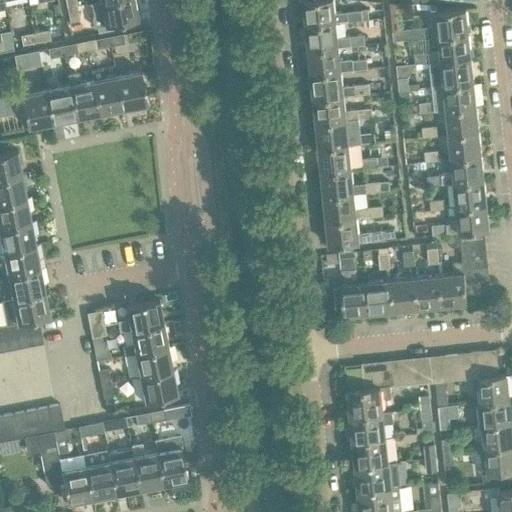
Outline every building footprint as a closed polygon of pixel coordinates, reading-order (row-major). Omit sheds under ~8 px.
[(94,25),(104,23),(138,16),(134,0),(97,0),(92,1),(95,14),(92,15),(94,25)] [(333,0),(302,0),(305,23),(336,20),(336,21),(349,20),(348,10),(334,12),(333,0)] [(76,3),(67,5),(69,20),(79,18),(76,3)] [(457,7),(436,9),(438,34),(468,31),(465,6),(457,7)] [(374,18),(373,7),(368,8),(361,8),(362,19),(369,18),(374,18)] [(361,8),(348,10),(349,20),(362,19),(361,8)] [(336,20),(305,23),(308,48),(338,44),(351,43),(350,33),(337,35),(336,21),(336,20)] [(413,38),(427,37),(426,27),(412,28),(413,38)] [(35,32),(37,41),(50,39),(48,29),(35,32)] [(0,33),(1,38),(0,38),(0,51),(14,49),(13,46),(10,30),(0,32),(0,33)] [(109,34),(111,44),(125,41),(123,31),(109,34)] [(440,50),(429,51),(430,60),(441,59),(470,55),(468,31),(438,34),(440,50)] [(22,44),(37,41),(35,32),(20,34),(22,44)] [(363,32),(350,33),(351,43),(364,42),(363,32)] [(87,49),(111,44),(109,34),(85,39),(87,49)] [(63,54),(87,49),(85,39),(61,43),(63,54)] [(49,57),(63,54),(61,43),(47,46),(49,57)] [(338,44),(308,48),(310,73),(341,69),(354,68),(353,59),(352,59),(352,56),(339,58),(338,44)] [(23,52),(15,54),(18,68),(41,64),(38,49),(23,52)] [(429,51),(413,52),(414,62),(430,60),(429,51)] [(430,60),(432,84),(444,83),(443,83),(473,80),(470,55),(441,59),(430,60)] [(366,57),(353,59),(354,68),(367,67),(366,57)] [(124,107),(117,72),(104,75),(102,66),(91,68),(100,111),(124,107)] [(76,116),(100,111),(91,68),(93,77),(80,80),(77,69),(67,71),(69,82),(76,116)] [(117,72),(124,107),(147,102),(141,68),(117,72)] [(341,69),(310,73),(313,97),(343,94),(343,95),(356,94),(355,84),(342,85),(341,69)] [(408,76),(398,77),(399,89),(409,88),(408,76)] [(432,86),(433,99),(434,99),(435,109),(446,108),(475,104),(473,80),(443,83),(444,83),(432,84),(432,86)] [(52,121),(76,116),(69,82),(45,87),(52,121)] [(370,83),(355,84),(356,94),(371,92),(370,83)] [(28,125),(52,121),(45,87),(21,91),(21,92),(0,96),(0,110),(0,112),(24,107),(28,125)] [(411,100),(409,88),(399,89),(400,101),(411,100)] [(343,94),(313,97),(316,122),(346,118),(359,117),(358,107),(344,109),(343,95),(343,94)] [(433,100),(420,102),(421,111),(434,110),(434,109),(435,109),(434,99),(433,99),(433,100)] [(475,104),(446,108),(449,132),(478,129),(475,104)] [(371,106),(358,107),(359,117),(372,116),(371,109),(371,106)] [(346,118),(316,122),(318,146),(348,143),(361,142),(360,133),(361,133),(359,117),(346,118)] [(423,136),(437,135),(437,125),(422,126),(423,136)] [(478,129),(449,132),(452,157),(481,154),(478,129)] [(361,133),(360,133),(361,142),(376,141),(375,131),(361,133)] [(348,143),(318,146),(321,171),(351,167),(348,143)] [(0,176),(23,172),(18,148),(0,151),(0,176)] [(426,160),(440,159),(439,148),(425,150),(426,160)] [(453,172),(442,173),(443,183),(454,182),(454,181),(483,178),(481,154),(452,157),(453,172)] [(364,167),(378,165),(377,155),(363,157),(364,167)] [(351,167),(321,171),(323,195),(353,192),(367,191),(365,181),(352,183),(351,167)] [(0,200),(27,195),(23,172),(0,176),(0,200)] [(442,173),(427,175),(428,184),(443,183),(442,173)] [(483,178),(454,181),(454,182),(457,206),(486,203),(483,178)] [(380,180),(365,181),(367,191),(381,189),(390,188),(389,179),(380,180)] [(353,192),(323,195),(326,220),(356,217),(369,216),(368,206),(355,207),(353,192)] [(0,225),(32,219),(27,195),(0,200),(0,225)] [(430,199),(431,209),(445,208),(444,197),(430,199)] [(458,221),(448,222),(448,231),(451,231),(460,230),(460,231),(484,228),(489,227),(486,203),(457,206),(458,221)] [(382,204),(368,206),(369,216),(383,214),(382,204)] [(356,217),(326,220),(329,244),(353,242),(372,240),(371,230),(357,232),(356,217)] [(0,250),(2,250),(36,243),(32,219),(0,225),(0,250)] [(448,222),(433,223),(433,224),(434,234),(449,232),(448,231),(448,222)] [(384,229),(371,230),(372,240),(385,239),(396,237),(394,228),(384,229)] [(484,228),(460,231),(462,243),(485,240),(484,228)] [(460,230),(451,231),(452,246),(462,245),(462,243),(460,231),(460,230)] [(485,240),(462,243),(462,245),(463,256),(486,253),(485,240)] [(427,242),(429,262),(439,261),(436,241),(427,242)] [(7,274),(41,267),(36,243),(2,250),(7,274)] [(403,250),(405,265),(414,264),(413,249),(403,250)] [(390,266),(388,251),(379,253),(380,267),(390,266)] [(338,253),(326,254),(327,263),(338,262),(338,257),(338,253)] [(486,253),(463,256),(463,261),(464,268),(488,266),(486,253)] [(352,256),(338,257),(338,262),(339,268),(353,266),(352,256)] [(454,272),(439,274),(442,303),(467,301),(466,293),(465,281),(464,268),(463,261),(453,262),(454,272)] [(488,266),(464,268),(465,281),(489,278),(488,266)] [(11,297),(46,291),(41,267),(7,274),(11,297)] [(439,274),(415,276),(418,306),(442,303),(439,274)] [(415,276),(390,279),(393,308),(418,306),(415,276)] [(489,278),(465,281),(466,293),(490,291),(489,278)] [(390,279),(365,281),(368,311),(393,308),(390,279)] [(341,285),(333,285),(335,312),(343,311),(344,314),(368,311),(365,281),(341,284),(341,285)] [(6,323),(16,321),(27,319),(39,317),(50,314),(46,291),(11,297),(1,299),(6,323)] [(130,327),(164,320),(159,297),(125,303),(128,317),(118,319),(120,330),(130,328),(130,327)] [(92,334),(106,332),(102,308),(87,311),(92,334)] [(27,319),(32,345),(44,342),(39,317),(27,319)] [(21,347),(32,345),(27,319),(16,321),(21,347)] [(135,351),(169,344),(164,320),(130,327),(130,328),(133,342),(122,344),(124,354),(135,352),(135,351)] [(9,349),(21,347),(16,321),(6,323),(4,324),(9,349)] [(0,351),(9,349),(4,324),(0,324),(0,351)] [(92,334),(95,350),(96,359),(110,356),(108,347),(104,348),(101,334),(106,333),(106,332),(92,334)] [(139,375),(173,368),(169,344),(135,351),(135,352),(139,375)] [(495,348),(482,350),(485,375),(498,374),(495,348)] [(482,350),(470,351),(473,376),(478,376),(485,375),(482,350)] [(470,351),(457,352),(460,378),(473,376),(470,351)] [(457,352),(445,354),(448,379),(460,378),(457,352)] [(433,355),(429,355),(432,380),(435,380),(445,379),(448,379),(445,354),(433,355)] [(425,356),(412,357),(415,382),(427,381),(432,380),(429,355),(425,356)] [(412,357),(400,359),(403,384),(415,382),(412,357)] [(400,359),(387,360),(390,385),(392,385),(403,384),(400,359)] [(387,360),(375,361),(378,386),(390,385),(387,360)] [(375,361),(363,363),(365,387),(378,386),(375,361)] [(365,387),(363,366),(349,367),(351,389),(365,387)] [(101,382),(111,380),(108,367),(98,369),(101,382)] [(173,368),(139,375),(144,399),(178,392),(173,368)] [(485,375),(478,376),(481,400),(508,397),(506,373),(498,374),(485,375)] [(445,379),(435,380),(438,405),(448,404),(445,379)] [(111,380),(101,382),(104,397),(114,395),(111,380)] [(365,387),(347,389),(349,415),(384,411),(382,398),(393,396),(392,385),(390,385),(378,386),(365,387)] [(420,400),(410,401),(410,408),(421,407),(431,406),(429,393),(420,394),(420,400)] [(481,400),(476,400),(479,424),(483,423),(511,420),(508,397),(481,400)] [(59,402),(47,405),(52,430),(64,428),(59,402)] [(448,404),(438,405),(439,418),(449,417),(448,404)] [(47,405),(36,407),(41,432),(52,430),(47,405)] [(431,406),(421,407),(422,420),(423,431),(433,430),(432,419),(431,406)] [(36,407),(24,409),(29,434),(41,432),(36,407)] [(149,410),(151,420),(165,418),(163,408),(149,410)] [(24,409),(13,411),(18,437),(26,435),(29,434),(24,409)] [(136,423),(151,420),(149,410),(135,413),(136,423)] [(350,425),(347,427),(348,436),(351,438),(352,438),(352,440),(386,436),(385,423),(394,422),(393,410),(384,411),(349,415),(351,425),(350,425)] [(13,411),(1,414),(6,439),(18,437),(13,411)] [(101,420),(103,430),(127,425),(125,415),(101,420)] [(89,433),(103,430),(101,420),(87,423),(89,433)] [(483,423),(479,424),(479,425),(483,425),(486,446),(511,443),(511,430),(511,420),(483,423)] [(29,434),(26,435),(29,451),(40,449),(47,484),(63,481),(65,490),(62,490),(63,498),(66,498),(67,502),(91,497),(84,463),(85,463),(83,452),(82,452),(58,457),(57,452),(67,449),(65,437),(69,436),(68,427),(64,428),(52,430),(41,432),(29,434)] [(179,433),(154,437),(156,448),(163,483),(187,478),(184,463),(196,462),(195,452),(182,453),(181,444),(179,433)] [(386,436),(352,440),(355,465),(389,461),(386,436)] [(443,451),(453,450),(451,437),(441,438),(443,451)] [(141,440),(130,442),(131,446),(139,487),(163,483),(156,448),(144,451),(141,440)] [(425,457),(436,456),(435,442),(424,443),(425,457)] [(483,462),(481,462),(483,482),(511,478),(511,443),(486,446),(482,447),(483,462)] [(131,446),(107,451),(109,458),(108,458),(115,492),(139,487),(131,446)] [(453,450),(443,451),(444,464),(454,463),(453,450)] [(436,456),(425,457),(427,471),(438,469),(436,456)] [(85,463),(84,463),(91,497),(115,492),(108,458),(85,463)] [(389,461),(355,465),(357,489),(392,486),(392,485),(400,484),(401,484),(398,460),(389,461)] [(430,494),(425,495),(426,507),(431,507),(441,506),(439,481),(429,482),(430,494)] [(392,486),(357,489),(359,511),(381,511),(394,511),(403,510),(401,496),(400,484),(392,485),(392,486)] [(500,511),(511,511),(511,488),(498,490),(500,511)] [(19,511),(18,506),(17,502),(0,504),(0,511),(19,511)]
